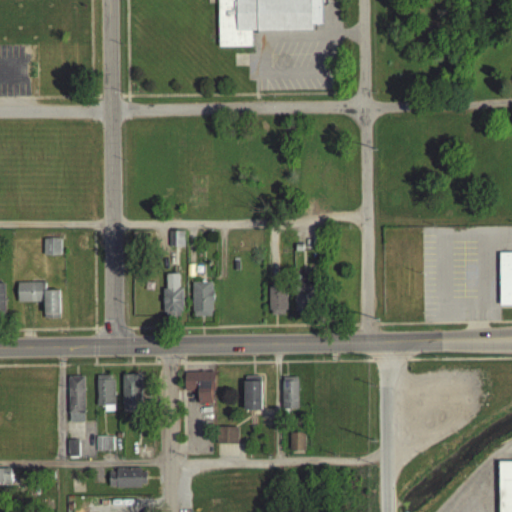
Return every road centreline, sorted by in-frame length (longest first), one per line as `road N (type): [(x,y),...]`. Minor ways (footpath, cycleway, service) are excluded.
road 1 (tertiary): [(511,336),(0,346)]
road 2 (residential): [(497,100),(0,114)]
road 3 (residential): [(106,0),(115,344)]
road 4 (residential): [(363,0),(368,340)]
road 5 (residential): [(388,339),(386,511)]
road 6 (residential): [(170,343),(170,511)]
